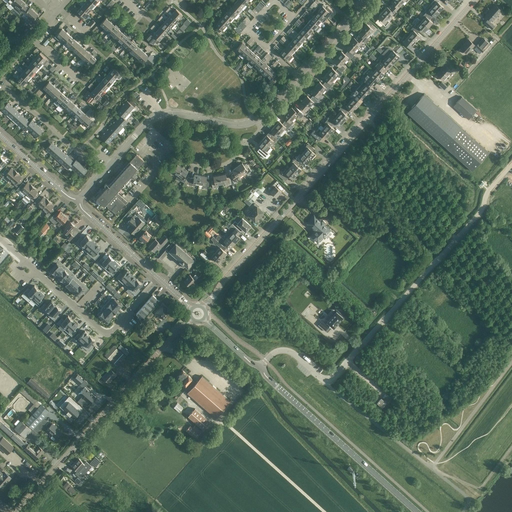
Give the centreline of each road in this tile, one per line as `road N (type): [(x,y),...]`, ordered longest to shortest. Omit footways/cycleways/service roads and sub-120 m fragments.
road 1 (tertiary): [(204,306),(475,0)]
road 2 (unclassified): [(324,379),(451,246),(511,166)]
road 3 (tertiary): [(15,511),(190,320)]
road 4 (tertiary): [(416,511),(259,367)]
road 5 (residential): [(160,279),(104,333),(23,261)]
road 6 (residential): [(146,124),(187,161),(211,167),(234,157),(262,126),(255,120)]
